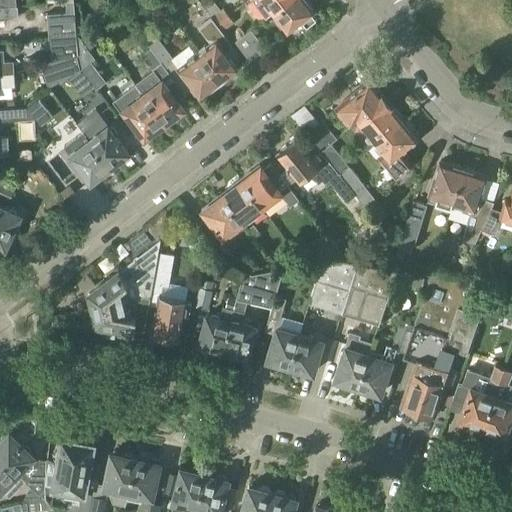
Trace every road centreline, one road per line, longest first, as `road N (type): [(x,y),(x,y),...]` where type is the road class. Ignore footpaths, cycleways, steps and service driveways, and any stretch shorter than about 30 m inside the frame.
road 1 (residential): [(511,509),(250,415),(0,359)]
road 2 (residential): [(0,302),(383,11)]
road 3 (residential): [(383,11),(455,100),(490,121),(511,123)]
